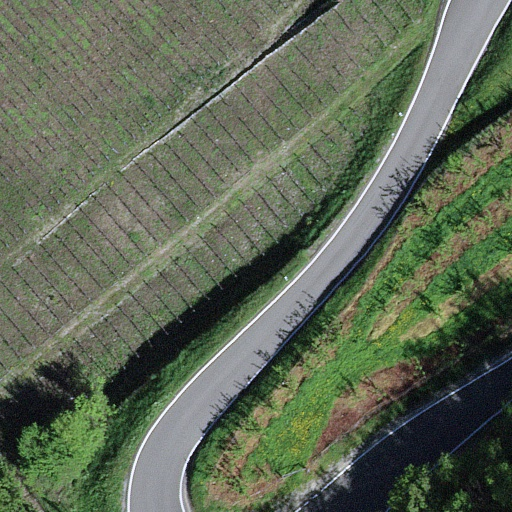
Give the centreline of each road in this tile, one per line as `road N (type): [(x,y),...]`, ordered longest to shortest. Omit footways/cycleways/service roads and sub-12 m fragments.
road 1 (unclassified): [(154,511),(165,447),(358,232),(452,69),(480,0)]
road 2 (unclassified): [(511,378),(388,466),(341,511)]
